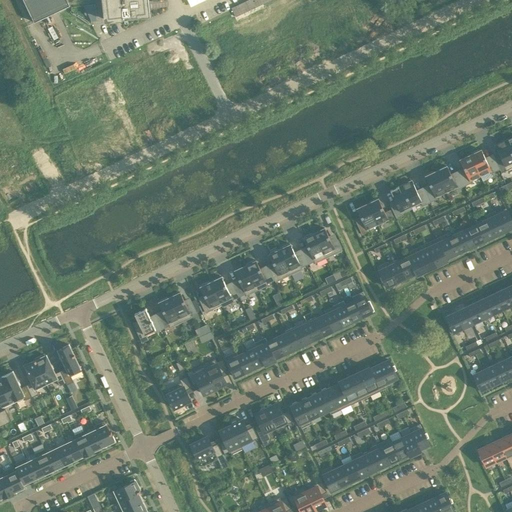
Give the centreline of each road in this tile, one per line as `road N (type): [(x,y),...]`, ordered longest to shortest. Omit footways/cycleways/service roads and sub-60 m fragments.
road 1 (unclassified): [(473,0),(10,220)]
road 2 (residential): [(511,105),(79,310)]
road 3 (residential): [(511,254),(427,293),(380,336),(143,446)]
road 4 (residential): [(347,511),(437,469),(487,417),(511,405)]
road 5 (unclassified): [(143,446),(79,310)]
road 6 (residential): [(23,511),(20,505),(143,446)]
